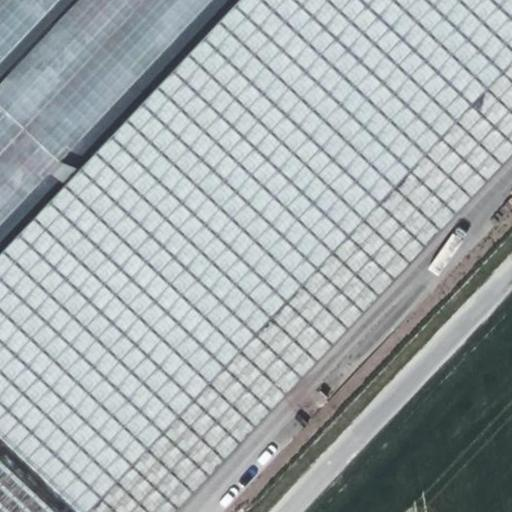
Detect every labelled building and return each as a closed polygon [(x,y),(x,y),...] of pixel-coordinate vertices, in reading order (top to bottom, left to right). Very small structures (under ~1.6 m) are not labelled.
[(0,230),(216,0),(148,0),(0,158),(0,230)] [(0,0),(0,71),(66,0),(0,0)] [(186,511),(511,165),(511,0),(249,0),(0,266),(0,438),(78,511),(186,511)] [(0,158),(148,0),(80,0),(0,86),(0,158)] [(0,511),(78,511),(0,438),(0,511)]
